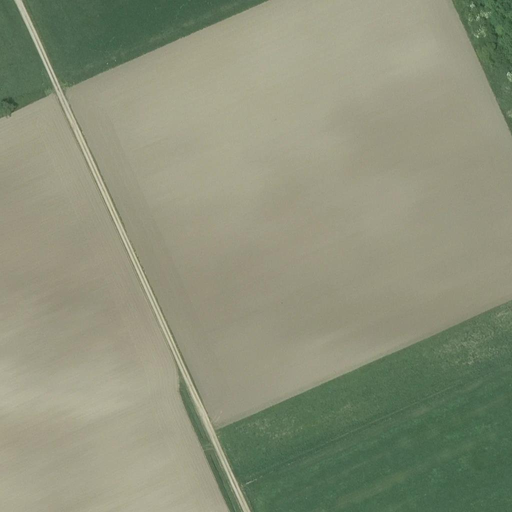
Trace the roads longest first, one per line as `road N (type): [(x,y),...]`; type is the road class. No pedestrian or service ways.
road 1 (track): [(53,81),(247,511)]
road 2 (track): [(53,81),(238,0)]
